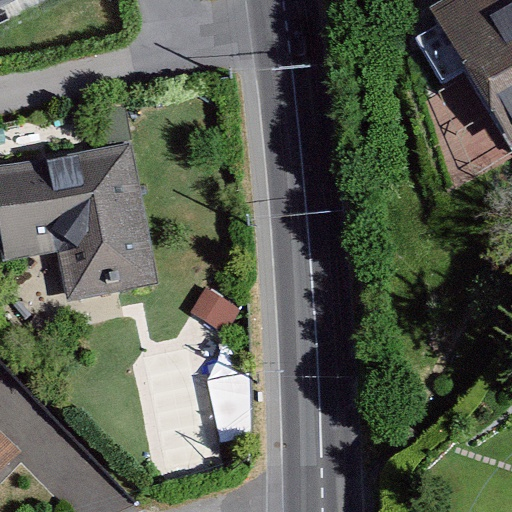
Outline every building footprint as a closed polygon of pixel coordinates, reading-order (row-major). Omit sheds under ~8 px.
[(0,0),(0,13),(26,0),(0,0)] [(511,0),(444,0),(428,10),(510,152),(511,150),(511,0)] [(133,140),(0,166),(0,238),(4,261),(57,251),(67,302),(161,284),(133,140)] [(245,316),(211,294),(196,317),(230,339),(245,316)] [(0,471),(21,449),(0,429),(0,471)]
